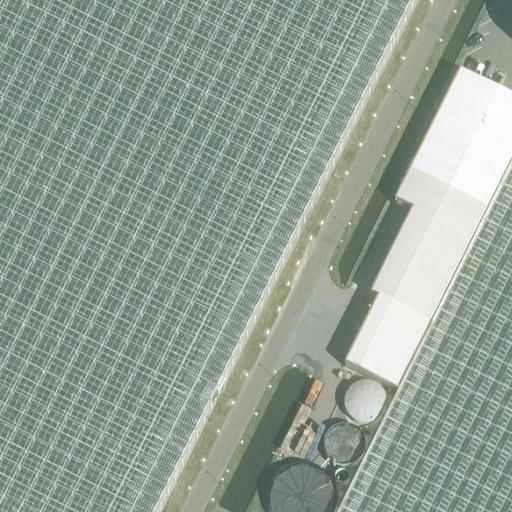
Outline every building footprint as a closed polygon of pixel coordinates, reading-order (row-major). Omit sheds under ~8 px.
[(0,0),(0,511),(157,511),(210,408),(200,403),(208,387),(218,392),(375,80),(414,0),(0,0)] [(431,330),(511,167),(511,106),(461,81),(444,115),(440,113),(394,206),(412,215),(370,298),(378,302),(431,330)] [(511,511),(511,167),(431,330),(398,395),(340,511),(511,511)] [(378,302),(345,369),(398,395),(431,330),(378,302)] [(386,408),(386,407),(385,402),(384,398),(380,391),(374,386),(369,385),(365,384),(359,384),(354,386),(348,390),(345,394),(343,397),(341,402),(341,406),(341,411),(342,415),(344,419),(347,423),(351,426),(355,428),(362,429),(367,429),(371,428),(376,425),(379,423),(384,416),(385,411),(386,408)] [(364,453),(359,438),(352,433),(344,431),(337,432),(332,434),(328,436),(326,439),(323,444),(321,448),(321,452),(321,457),(322,461),(326,467),(332,472),(337,474),(341,475),(350,473),(354,471),(358,469),(360,465),(363,461),(364,453)] [(338,511),(339,506),(339,505),(339,497),(336,490),(332,483),(328,478),(322,473),(317,470),(311,468),(303,467),(297,467),(288,469),(281,473),(275,478),(271,483),(266,490),(264,497),(263,505),(264,511),(338,511)]
